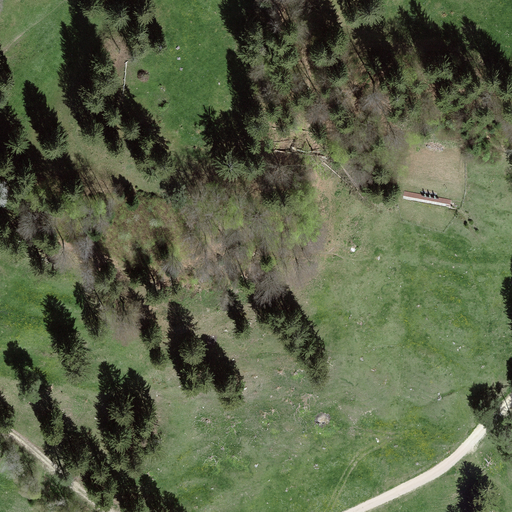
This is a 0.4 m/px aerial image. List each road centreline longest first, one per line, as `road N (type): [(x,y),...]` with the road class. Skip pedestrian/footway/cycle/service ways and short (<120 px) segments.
road 1 (track): [(511,404),(424,481),(358,511)]
road 2 (track): [(0,426),(114,511)]
